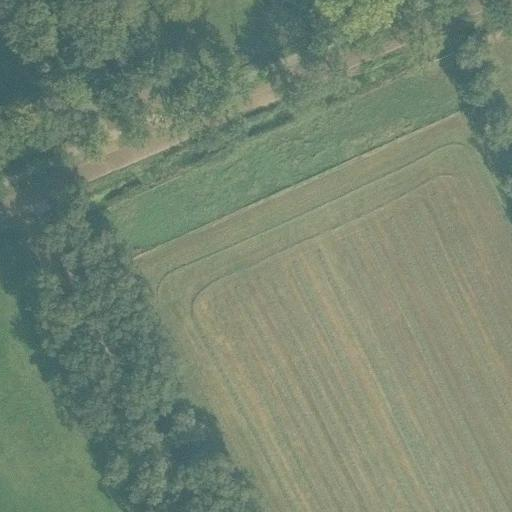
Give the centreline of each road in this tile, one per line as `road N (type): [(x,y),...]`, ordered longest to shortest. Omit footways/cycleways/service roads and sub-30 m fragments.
road 1 (unclassified): [(0,213),(491,0)]
road 2 (track): [(197,511),(35,197)]
